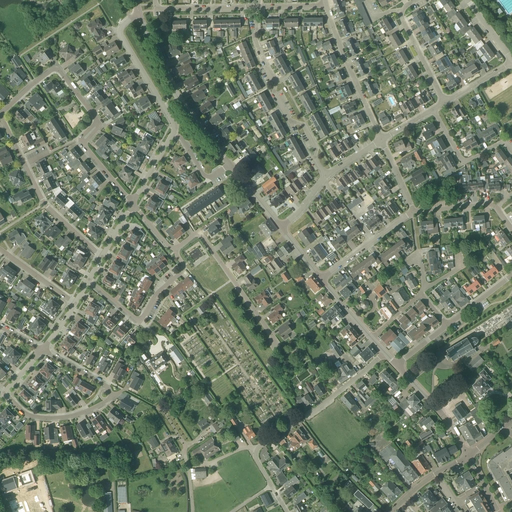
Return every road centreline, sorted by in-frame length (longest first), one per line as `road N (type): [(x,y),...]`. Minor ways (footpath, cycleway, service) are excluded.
road 1 (residential): [(25,164),(1,114),(59,70),(96,121),(84,145),(127,198)]
road 2 (residential): [(272,487),(257,449),(384,352)]
road 3 (residential): [(325,176),(302,124),(290,121),(273,92),(253,35),(253,7)]
road 4 (tertiary): [(228,164),(178,99),(139,12)]
road 5 (residential): [(279,349),(201,235),(174,251)]
road 6 (residential): [(89,281),(139,320),(182,271),(174,251)]
road 7 (residential): [(381,140),(326,5)]
road 8 (residential): [(173,133),(120,34),(139,12)]
road 9 (residential): [(102,257),(49,209),(25,164)]
road 10 (residential): [(5,394),(43,419),(89,411),(111,395)]
road 11 (residential): [(445,103),(402,21),(415,0)]
